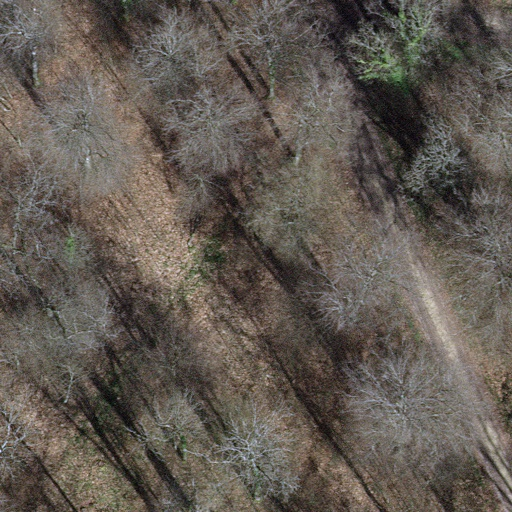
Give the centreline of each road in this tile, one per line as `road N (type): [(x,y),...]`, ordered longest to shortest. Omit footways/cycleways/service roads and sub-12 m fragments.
road 1 (track): [(507,511),(425,339),(310,0)]
road 2 (track): [(358,0),(511,46)]
